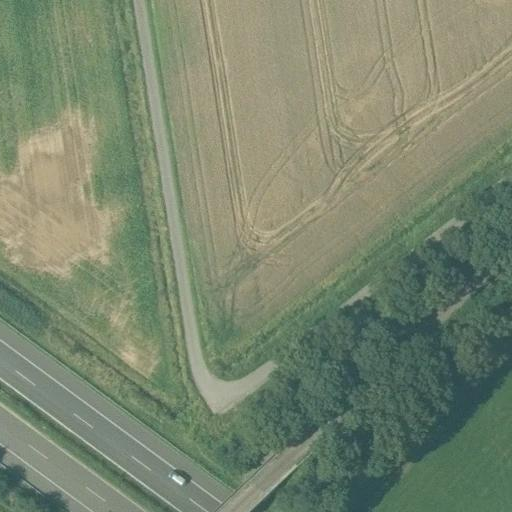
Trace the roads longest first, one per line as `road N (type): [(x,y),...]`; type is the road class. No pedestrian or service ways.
road 1 (unclassified): [(511,173),(264,378),(236,385),(210,375),(192,351),(146,0)]
road 2 (unclassified): [(511,249),(237,511)]
road 3 (motorway): [(218,511),(0,349)]
road 4 (motorway): [(0,421),(123,511)]
